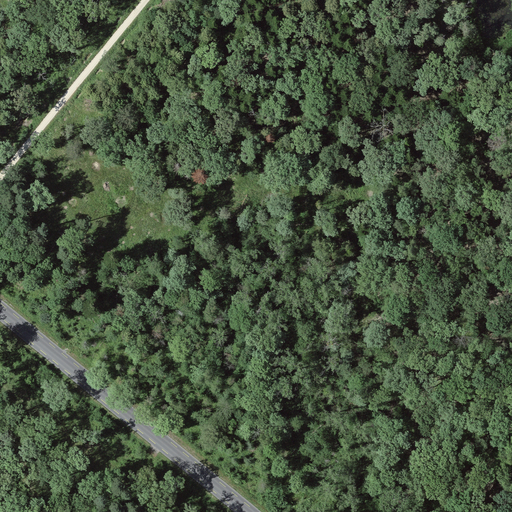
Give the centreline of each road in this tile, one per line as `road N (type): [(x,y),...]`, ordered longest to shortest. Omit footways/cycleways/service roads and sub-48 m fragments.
road 1 (tertiary): [(0,309),(247,511)]
road 2 (track): [(146,0),(0,178)]
